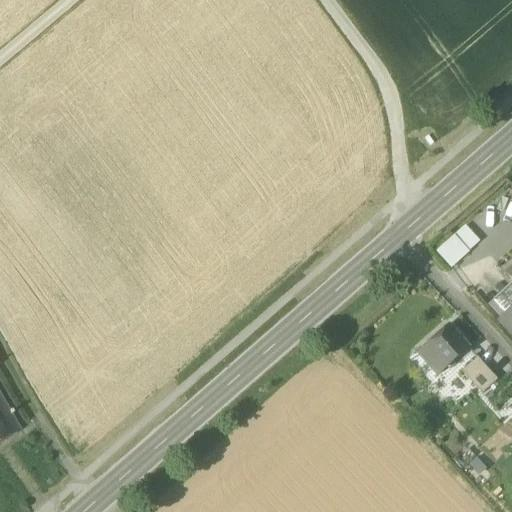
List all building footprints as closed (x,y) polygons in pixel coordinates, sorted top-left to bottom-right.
[(467,225),(439,252),(454,268),(483,240),(467,225)] [(511,310),(511,285),(487,309),(499,322),(510,312),(511,310)] [(416,357),(437,380),(468,351),(447,329),(416,357)] [(462,375),(482,397),(497,384),(477,361),(462,375)] [(0,444),(20,433),(0,399),(0,444)]
